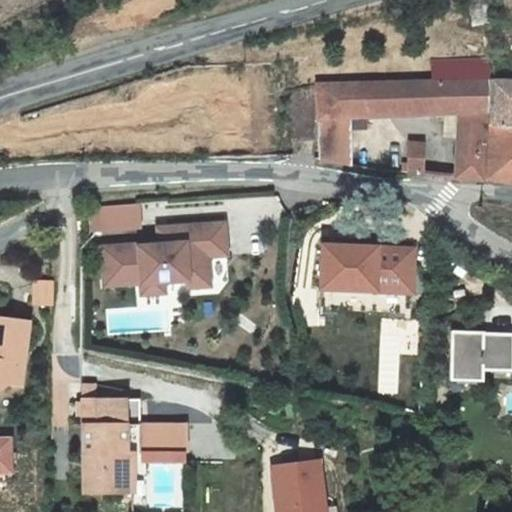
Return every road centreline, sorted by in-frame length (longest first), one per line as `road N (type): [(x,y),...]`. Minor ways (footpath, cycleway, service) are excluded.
road 1 (unclassified): [(409,200),(275,172),(0,181)]
road 2 (tertiary): [(332,0),(0,101)]
